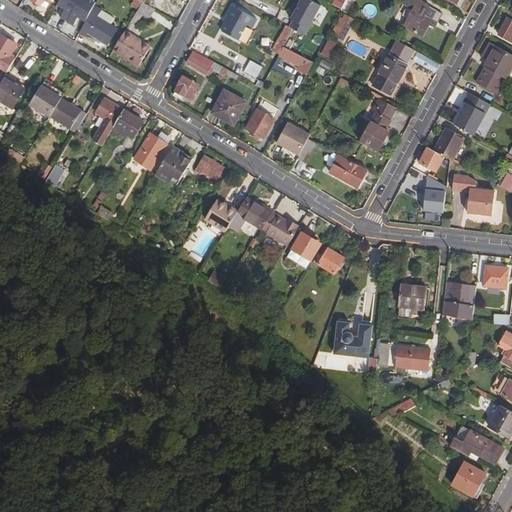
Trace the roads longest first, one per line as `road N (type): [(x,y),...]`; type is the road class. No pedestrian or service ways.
road 1 (residential): [(365,229),(490,0)]
road 2 (residential): [(148,101),(365,229)]
road 3 (residential): [(0,10),(148,101)]
road 4 (residential): [(365,229),(511,247)]
